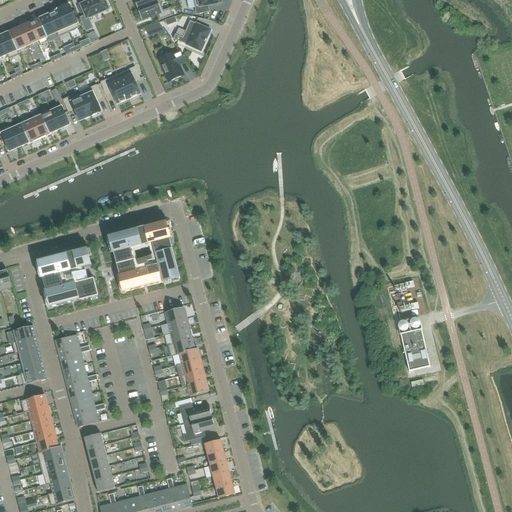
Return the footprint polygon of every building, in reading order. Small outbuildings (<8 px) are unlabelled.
[(109,10),(104,0),(92,0),(80,5),(85,15),(80,18),(86,32),(94,29),(89,19),(109,10)] [(134,0),(138,9),(163,0),(134,0)] [(163,0),(138,9),(142,21),(157,15),(159,21),(173,16),(171,9),(163,11),(160,2),(164,0),(163,0)] [(220,0),(193,0),(197,15),(209,12),(208,6),(221,3),(220,0)] [(80,28),(69,5),(58,10),(69,33),(80,28)] [(69,33),(58,10),(58,11),(49,15),(59,37),(69,33)] [(58,38),(59,37),(49,15),(39,19),(47,37),(56,33),(58,38)] [(175,18),(166,21),(167,26),(177,23),(175,18)] [(47,37),(38,19),(29,23),(37,42),(47,37)] [(175,35),(173,40),(201,52),(211,31),(190,21),(183,38),(175,35)] [(27,46),(37,42),(29,23),(19,28),(27,46)] [(18,50),(27,46),(19,28),(9,32),(19,55),(20,55),(18,50)] [(0,38),(9,59),(19,55),(9,32),(8,32),(9,33),(0,37),(0,38)] [(96,35),(88,39),(91,45),(99,41),(96,35)] [(9,60),(9,59),(0,38),(0,58),(7,55),(9,60)] [(174,54),(159,60),(162,68),(162,69),(164,74),(165,74),(169,82),(183,76),(179,65),(184,62),(180,53),(174,56),(174,54)] [(134,82),(140,79),(135,68),(118,76),(129,100),(140,95),(134,82)] [(118,105),(129,100),(118,76),(101,83),(106,94),(112,92),(118,105)] [(91,117),(102,112),(96,100),(101,97),(96,86),(80,93),(91,117)] [(80,122),(91,117),(80,93),(64,101),(69,112),(74,109),(80,122)] [(59,130),(70,125),(62,107),(52,112),(59,130)] [(50,134),(59,130),(52,112),(42,116),(50,135),(50,134)] [(30,144),(40,140),(30,116),(20,121),(30,144)] [(40,140),(50,135),(42,116),(32,121),(30,116),(40,140)] [(30,144),(20,121),(19,121),(21,125),(12,129),(10,125),(20,147),(29,143),(30,144)] [(0,130),(10,152),(20,147),(10,125),(0,129),(0,130)] [(165,222),(108,237),(114,261),(131,257),(133,261),(134,265),(117,270),(123,293),(179,279),(165,222)] [(87,249),(39,261),(51,309),(99,296),(94,278),(85,280),(85,278),(88,277),(86,271),(83,272),(82,269),(91,266),(87,249)] [(7,271),(0,272),(0,286),(2,293),(13,289),(7,271)] [(411,295),(396,298),(397,304),(412,300),(411,295)] [(413,303),(398,307),(399,313),(414,309),(413,303)] [(162,314),(165,325),(187,319),(184,308),(162,314)] [(165,325),(167,335),(189,329),(187,319),(165,325)] [(419,321),(419,320),(418,319),(417,319),(416,319),(415,319),(414,319),(413,319),(412,320),(412,319),(405,321),(405,322),(404,322),(403,322),(402,322),(401,322),(400,323),(399,324),(399,325),(398,326),(398,327),(398,328),(399,329),(400,330),(399,330),(400,335),(401,335),(409,372),(430,367),(422,330),(421,325),(421,324),(421,323),(420,322),(420,321),(419,321)] [(14,331),(17,342),(36,338),(33,327),(14,331)] [(167,335),(170,346),(192,340),(189,330),(167,335)] [(76,336),(56,341),(58,350),(60,350),(62,356),(81,351),(81,354),(86,352),(85,347),(80,349),(77,336),(76,336)] [(39,348),(36,338),(17,342),(13,344),(15,354),(20,353),(39,348)] [(170,346),(173,356),(195,351),(192,340),(170,346)] [(39,348),(20,353),(23,363),(42,358),(39,348)] [(63,362),(62,363),(64,371),(84,366),(81,354),(81,351),(62,356),(63,362)] [(173,356),(176,367),(197,361),(195,351),(173,356)] [(23,363),(25,374),(44,369),(42,358),(23,363)] [(177,372),(178,377),(200,371),(197,361),(176,367),(177,372)] [(84,366),(64,371),(66,379),(68,379),(69,385),(88,380),(89,383),(93,382),(92,377),(87,378),(84,366)] [(47,380),(44,369),(25,374),(21,375),(24,386),(47,380)] [(178,377),(181,388),(203,382),(200,372),(178,377)] [(71,392),(69,392),(71,400),(92,395),(89,383),(88,380),(69,385),(71,392)] [(181,388),(181,389),(184,399),(206,393),(203,382),(181,388)] [(92,395),(71,400),(73,408),(75,408),(77,414),(96,409),(96,412),(101,410),(100,406),(95,407),(92,395)] [(29,414),(48,409),(45,398),(22,404),(25,415),(29,414)] [(192,404),(179,407),(184,425),(212,417),(209,406),(193,410),(192,404)] [(29,414),(32,424),(51,419),(48,409),(29,414)] [(77,414),(75,414),(75,415),(78,428),(99,423),(96,412),(96,409),(77,414)] [(186,435),(183,436),(185,443),(206,437),(204,432),(215,429),(212,417),(184,425),(186,435)] [(32,424),(35,435),(53,430),(51,419),(32,424)] [(35,435),(37,445),(56,440),(53,430),(35,435)] [(101,435),(84,439),(87,450),(104,446),(101,435)] [(37,445),(40,456),(59,451),(56,440),(37,445)] [(202,446),(204,457),(221,453),(218,442),(202,446)] [(87,450),(90,460),(107,456),(104,446),(87,450)] [(21,447),(14,449),(16,455),(23,453),(21,447)] [(65,461),(62,450),(59,451),(40,456),(39,456),(41,466),(65,461)] [(204,457),(207,468),(224,463),(221,453),(204,457)] [(106,456),(90,461),(93,471),(109,466),(106,456)] [(67,471),(65,461),(41,466),(44,477),(67,471)] [(207,468),(210,478),(226,474),(224,463),(207,468)] [(93,471),(95,481),(112,477),(109,467),(93,471)] [(70,481),(67,471),(44,477),(47,487),(51,486),(70,481)] [(210,478),(213,489),(229,484),(226,474),(210,478)] [(98,492),(115,488),(112,478),(95,482),(98,492)] [(51,486),(54,497),(73,492),(70,481),(51,486)] [(169,490),(157,493),(161,511),(169,511),(171,511),(170,510),(177,508),(172,489),(174,489),(173,484),(168,485),(169,490)] [(229,484),(213,489),(215,500),(232,495),(229,484)] [(174,489),(172,489),(177,508),(183,506),(183,508),(192,506),(190,499),(187,485),(174,489)] [(140,497),(128,500),(131,511),(146,511),(142,497),(145,496),(144,491),(139,493),(140,497)] [(76,503),(73,492),(54,497),(49,498),(52,509),(76,503)] [(145,496),(142,497),(146,511),(161,511),(157,493),(145,496)] [(111,505),(100,508),(101,511),(115,511),(114,504),(116,504),(115,499),(110,500),(111,505)] [(116,504),(114,504),(115,511),(131,511),(128,500),(116,504)]
